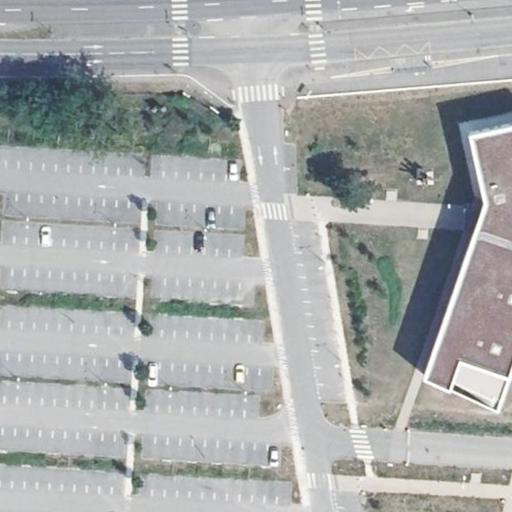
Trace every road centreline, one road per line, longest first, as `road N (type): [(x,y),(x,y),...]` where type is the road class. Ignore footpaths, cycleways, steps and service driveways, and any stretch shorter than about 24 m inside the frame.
road 1 (tertiary): [(0,53),(317,48),(511,31)]
road 2 (tertiary): [(292,0),(0,9)]
